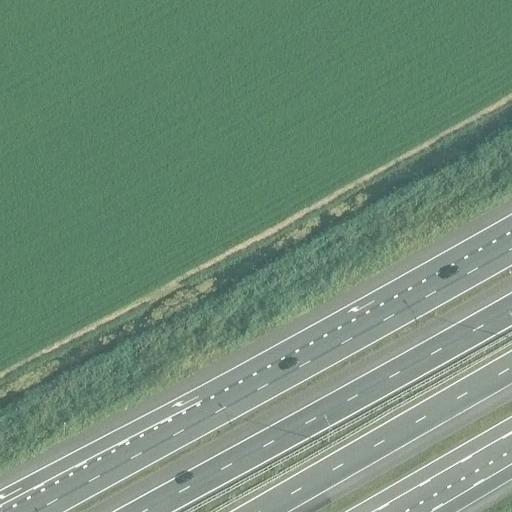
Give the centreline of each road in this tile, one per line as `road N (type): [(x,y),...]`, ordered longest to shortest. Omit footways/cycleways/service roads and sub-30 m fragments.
road 1 (motorway): [(511,248),(36,511)]
road 2 (motorway): [(511,308),(142,511)]
road 3 (motorway): [(260,511),(511,367)]
road 4 (motorway): [(373,511),(511,431)]
